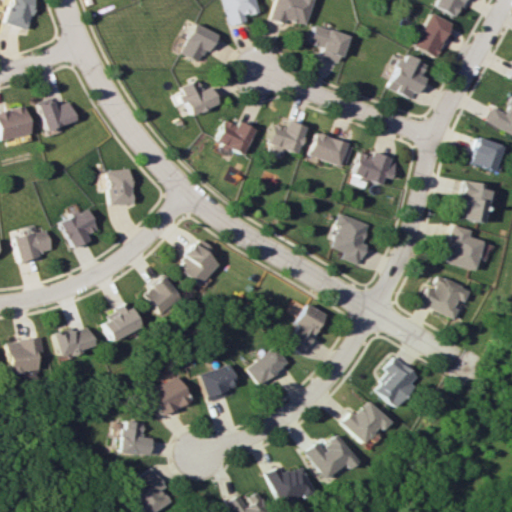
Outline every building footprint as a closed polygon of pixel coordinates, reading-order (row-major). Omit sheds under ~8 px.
[(6,0),(0,19),(0,22),(21,29),(30,0),(6,0)] [(219,0),(226,25),(243,21),(241,15),(255,11),(251,0),(219,0)] [(282,24),(283,19),(302,25),(309,0),(272,0),(266,19),(282,24)] [(434,0),(431,6),(452,16),(459,0),(434,0)] [(409,45),(429,56),(447,23),(426,12),(409,45)] [(197,62),(211,32),(190,22),(176,53),(197,62)] [(305,42),(319,47),(317,55),(336,62),(345,35),(312,24),(305,42)] [(385,89),(410,98),(418,75),(417,75),(421,62),(398,54),(385,89)] [(511,63),(510,62),(502,79),(511,83),(511,63)] [(213,103),(206,86),(197,90),(193,79),(174,87),(186,115),(213,103)] [(511,97),(507,95),(498,112),(487,106),(480,120),(510,135),(511,130),(511,97)] [(39,129),(69,119),(63,101),(49,106),(46,97),(30,102),(39,129)] [(0,137),(24,133),(18,105),(0,108),(0,137)] [(234,121),(232,125),(220,119),(210,141),(238,154),(250,128),(234,121)] [(269,123),(262,143),(291,153),(301,126),(284,120),(281,128),(269,123)] [(349,145),(312,131),(304,153),(341,167),(349,145)] [(463,162),(488,170),(497,145),(472,137),(463,162)] [(386,178),(392,160),(368,152),(367,155),(355,151),(345,182),(357,186),(359,178),(376,184),(379,176),(386,178)] [(126,202),(124,168),(100,169),(102,203),(126,202)] [(452,217),(477,222),(485,186),(460,180),(452,217)] [(92,229),(82,207),(54,221),(66,247),(84,239),(82,234),(92,229)] [(337,258),(353,265),(362,244),(357,242),(365,224),(336,212),(331,223),(336,225),(327,246),(340,252),(337,258)] [(469,270),(478,240),(464,235),(466,229),(448,224),(441,246),(446,248),(442,261),(469,270)] [(45,249),(42,229),(9,235),(14,262),(34,259),(33,252),(45,249)] [(175,256),(178,259),(171,267),(190,285),(210,263),(202,256),(207,250),(193,237),(175,256)] [(417,304),(449,318),(463,288),(431,273),(417,304)] [(136,292),(153,314),(174,297),(157,276),(136,292)] [(96,322),(104,340),(134,326),(122,301),(99,312),(102,319),(96,322)] [(297,354),(321,315),(301,302),(288,322),(293,325),(281,344),(297,354)] [(46,332),(52,356),(63,353),(64,353),(87,346),(82,326),(67,330),(66,326),(46,332)] [(36,351),(34,336),(0,340),(0,341),(4,373),(32,370),(30,352),(36,351)] [(255,385),(282,361),(267,345),(241,369),(255,385)] [(415,378),(389,356),(378,368),(384,373),(370,389),(389,406),(415,378)] [(192,373),(201,401),(222,394),(220,388),(230,385),(222,363),(192,373)] [(143,388),(153,414),(183,402),(173,376),(143,388)] [(358,443),(374,426),(378,429),(385,420),(363,399),(350,413),(345,410),(334,422),(358,443)] [(142,455),(144,437),(136,436),(138,422),(117,420),(113,451),(142,455)] [(298,450),(318,478),(338,463),(342,468),(351,461),(331,434),(315,445),(311,441),(298,450)] [(295,465),(274,473),(272,466),(258,471),(271,503),(305,490),(295,465)] [(143,511),(161,503),(153,488),(157,486),(146,466),(131,474),(136,482),(122,490),(133,511),(143,511)] [(222,511),(259,511),(248,494),(234,503),(229,494),(217,502),(222,511)]
